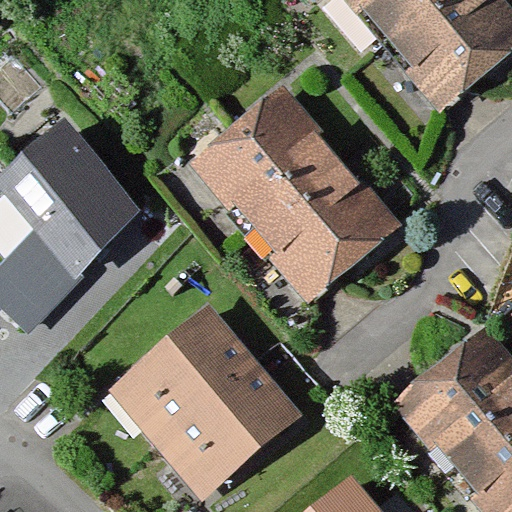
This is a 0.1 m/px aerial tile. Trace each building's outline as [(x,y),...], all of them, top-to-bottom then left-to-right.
[(511,17),(497,0),(345,0),(442,117),(511,59),(511,17)] [(281,101),(197,170),(310,306),(394,237),(281,101)] [(66,135),(0,191),(33,236),(0,274),(0,306),(30,333),(139,221),(66,135)] [(207,313),(112,395),(207,503),(304,419),(207,313)] [(511,511),(511,370),(486,339),(399,412),(483,511),(511,511)] [(371,511),(353,489),(325,511),(371,511)]
